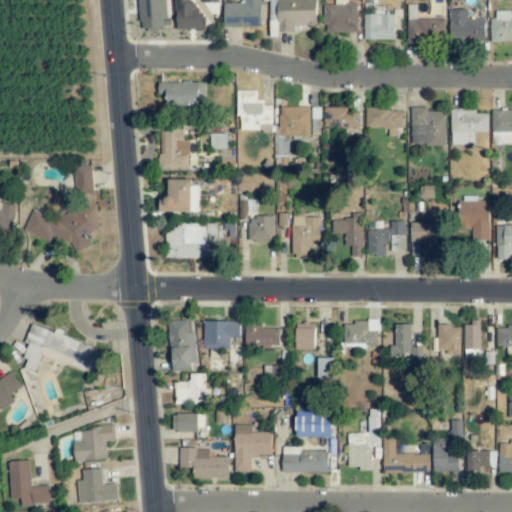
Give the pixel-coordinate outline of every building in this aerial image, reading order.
[(164,0),(138,0),(139,30),(165,29),(164,0)] [(204,29),(203,5),(191,5),(190,0),(175,0),(176,29),(204,29)] [(224,3),(224,28),(261,27),(260,0),(243,0),(244,3),(224,3)] [(293,26),(316,25),(315,0),(269,0),(270,32),(293,31),(293,26)] [(356,3),(347,3),(346,0),(334,0),(334,4),(323,5),(324,33),(357,32),(356,3)] [(484,19),(467,19),(467,10),(449,10),(449,41),(485,40),(484,19)] [(490,41),(511,41),(511,18),(510,18),(510,11),(495,10),(495,19),(490,19),(490,41)] [(363,40),(394,40),(394,14),(363,14),(363,40)] [(407,44),(445,43),(444,19),(406,19),(407,44)] [(205,82),(158,82),(158,94),(166,94),(166,107),(205,106),(205,82)] [(271,103),(257,103),(256,90),(237,91),(238,131),(272,131),(271,103)] [(277,107),(276,156),(288,156),(288,137),(309,137),(310,107),(277,107)] [(323,127),(360,128),(360,111),(347,111),(347,107),(324,107),(323,127)] [(446,145),(445,111),(427,112),(427,107),(410,107),(411,145),(446,145)] [(402,110),(366,109),(365,129),(402,130),(402,110)] [(511,109),(491,110),(492,144),(511,143),(511,109)] [(488,111),(450,111),(450,145),(474,145),(474,132),(488,132),(488,111)] [(183,129),(161,129),(160,170),(188,171),(188,141),(183,141),(183,129)] [(210,134),(210,149),(226,148),(226,133),(210,134)] [(98,231),(92,165),(73,167),(77,204),(75,209),(65,210),(60,221),(32,210),(24,232),(49,241),(51,237),(78,248),(89,246),(87,232),(98,231)] [(169,181),(169,198),(159,199),(160,212),(198,212),(198,181),(169,181)] [(488,201),(458,202),(459,229),(470,228),(470,242),(489,241),(488,201)] [(16,205),(0,202),(0,234),(12,236),(16,205)] [(332,234),(343,233),(344,255),(363,254),(361,213),(349,213),(350,220),(331,220),(332,234)] [(248,242),(272,242),(272,216),(247,217),(248,242)] [(320,216),(291,216),(292,257),(308,257),(308,247),(320,247),(320,216)] [(367,256),(388,255),(388,251),(405,250),(404,221),(390,221),(390,229),(367,229),(367,256)] [(165,258),(216,257),(216,243),(221,243),(221,223),(173,224),(173,230),(165,230),(165,258)] [(511,225),(495,226),(496,260),(511,260),(511,247),(511,246),(511,225)] [(170,371),(191,370),(191,345),(194,345),(193,320),(168,321),(170,371)] [(480,320),(471,320),(471,325),(463,325),(463,349),(480,349),(480,320)] [(239,322),(203,321),(203,349),(230,349),(230,337),(239,338),(239,322)] [(378,347),(378,322),(343,321),(342,347),(378,347)] [(278,346),(278,328),(261,328),(261,323),(245,323),(245,345),(278,346)] [(315,323),(296,323),(295,349),(315,350),(315,323)] [(40,355),(87,371),(88,367),(99,371),(106,351),(54,333),(54,332),(31,324),(24,343),(27,344),(22,358),(26,359),(23,368),(35,372),(40,355)] [(410,324),(393,324),(392,356),(410,356),(410,324)] [(436,351),(446,351),(446,358),(460,359),(460,325),(437,325),(436,351)] [(511,325),(495,326),(496,347),(511,347),(511,348),(511,325)] [(422,363),(422,346),(411,346),(410,363),(422,363)] [(333,358),(317,358),(317,377),(333,378),(333,358)] [(10,394),(21,388),(13,373),(0,380),(0,409),(15,402),(10,394)] [(205,374),(189,374),(189,382),(174,382),(174,404),(209,403),(209,388),(205,388),(205,374)] [(380,446),(379,409),(367,409),(368,433),(347,433),(348,467),(359,467),(359,470),(371,470),(371,447),(380,446)] [(296,436),(330,437),(331,411),(297,410),(296,436)] [(197,414),(173,413),(172,431),(197,432),(197,414)] [(433,472),(458,472),(458,439),(461,439),(461,421),(450,421),(450,441),(447,441),(447,438),(433,438),(433,472)] [(234,472),(251,472),(251,456),(271,456),(271,432),(251,432),(251,424),(233,425),(234,472)] [(73,441),(74,462),(107,460),(106,442),(115,441),(115,427),(79,428),(80,441),(73,441)] [(429,472),(429,444),(419,444),(419,454),(395,454),(395,446),(401,446),(401,436),(382,436),(382,473),(429,472)] [(511,441),(499,441),(498,472),(511,472),(511,441)] [(229,457),(209,457),(209,448),(179,448),(179,467),(193,468),(193,478),(228,479),(229,457)] [(327,472),(327,449),(282,448),(282,472),(327,472)] [(495,451),(466,450),(465,471),(479,472),(479,466),(495,466),(495,451)] [(29,460),(8,461),(10,506),(50,504),(49,485),(31,486),(29,460)] [(82,469),(82,480),(77,480),(78,503),(118,501),(117,484),(102,485),(102,469),(82,469)]
